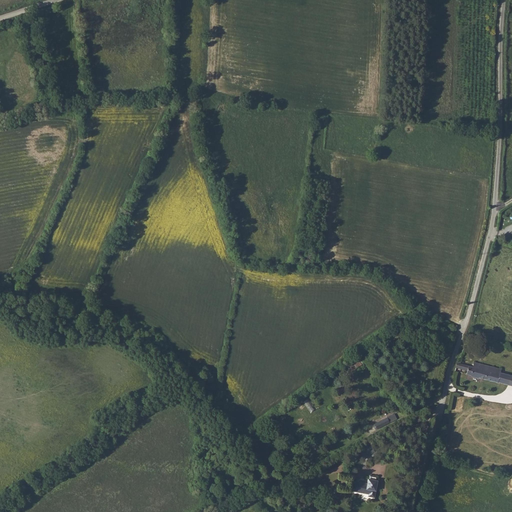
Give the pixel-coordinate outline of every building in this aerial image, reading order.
[(355,370),(363,364),(358,359),(351,366),(355,370)] [(457,362),(454,371),(508,384),(511,374),(501,372),(501,369),(474,362),(472,367),(457,362)] [(311,411),(315,408),(308,398),(303,402),(311,411)] [(384,420),(372,426),(375,431),(387,425),(384,420)] [(354,456),(344,461),(348,467),(357,462),(354,456)] [(359,481),(358,491),(372,495),(371,496),(377,498),(380,480),(371,478),(370,483),(359,481)]
